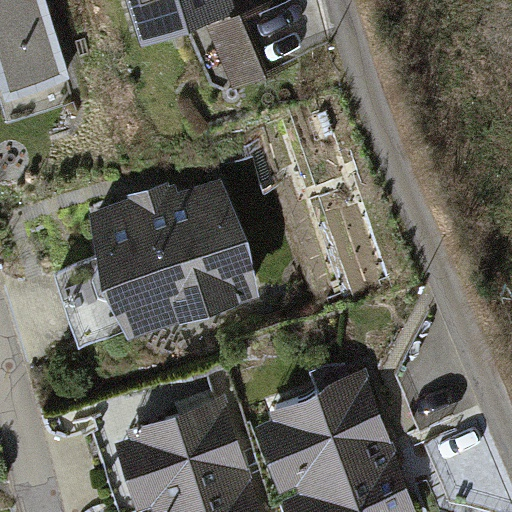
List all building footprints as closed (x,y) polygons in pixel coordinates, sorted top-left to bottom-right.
[(44,0),(0,0),(0,63),(8,89),(67,72),(44,0)] [(130,0),(140,29),(235,0),(130,0)] [(268,1),(231,17),(257,74),(293,58),(268,1)] [(251,285),(219,185),(143,209),(140,200),(97,214),(109,253),(60,269),(82,339),(251,285)] [(303,478),(389,447),(362,374),(277,405),(303,478)] [(159,503),(245,476),(221,400),(135,427),(159,503)] [(411,511),(389,447),(303,478),(314,511),(411,511)] [(256,511),(245,476),(159,503),(162,511),(256,511)]
